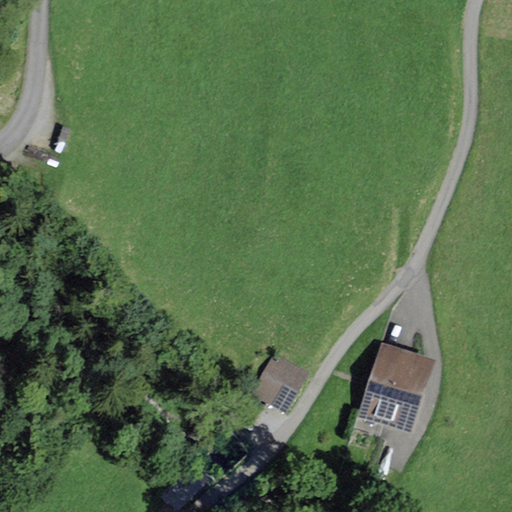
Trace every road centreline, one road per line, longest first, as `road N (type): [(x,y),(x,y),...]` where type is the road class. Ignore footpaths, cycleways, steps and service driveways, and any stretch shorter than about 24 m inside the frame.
road 1 (residential): [(205,511),(312,435),(413,284),(500,0)]
road 2 (unclassified): [(0,146),(30,98),(41,0)]
